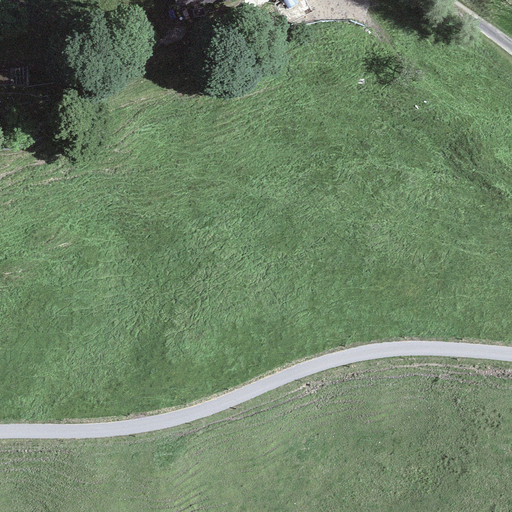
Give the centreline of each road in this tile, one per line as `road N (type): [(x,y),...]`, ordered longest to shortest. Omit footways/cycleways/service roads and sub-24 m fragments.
road 1 (track): [(511,354),(393,346),(165,420),(0,430)]
road 2 (track): [(266,0),(166,58),(100,85),(0,79)]
